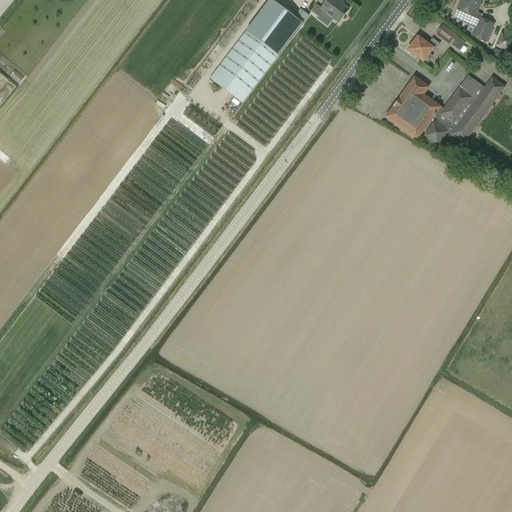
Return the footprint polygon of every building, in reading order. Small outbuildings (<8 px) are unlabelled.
[(278,56),(298,30),(302,24),(294,18),(270,0),(269,0),(246,32),(278,56)] [(318,17),(322,11),(338,23),(349,9),(338,1),(338,0),(327,0),(320,9),(316,6),(312,12),(318,17)] [(477,8),(480,0),(461,0),(457,9),(475,17),(478,8),(477,8)] [(479,18),(471,36),(486,43),(487,41),(491,42),(496,32),(492,30),(495,24),(479,18)] [(435,35),(456,49),(463,38),(442,24),(435,35)] [(508,52),(511,45),(511,32),(508,29),(498,46),(508,52)] [(246,32),(209,79),(234,98),(242,104),(278,56),(246,32)] [(423,62),(431,50),(434,52),(440,45),(432,39),(427,45),(417,38),(408,51),(416,56),(423,62)] [(494,58),(491,62),(497,67),(500,62),(494,58)] [(504,87),(491,78),(484,88),(468,76),(458,89),(443,110),(440,108),(422,95),(428,88),(414,78),(386,118),(416,140),(433,117),(437,119),(424,136),(437,146),(450,129),(453,131),(450,135),(463,144),(492,105),(504,87)]
